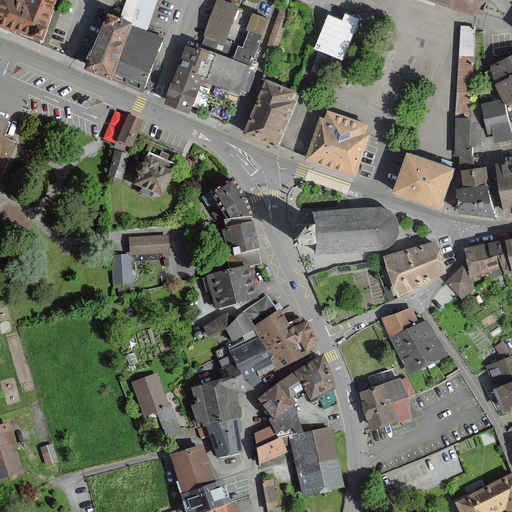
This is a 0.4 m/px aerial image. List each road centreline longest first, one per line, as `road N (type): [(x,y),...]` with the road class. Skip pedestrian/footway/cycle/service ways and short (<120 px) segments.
road 1 (residential): [(256,511),(245,443),(251,403),(271,380),(327,346)]
road 2 (tertiary): [(464,223),(309,175),(269,173)]
road 3 (residential): [(415,295),(511,454)]
road 4 (tertiary): [(327,346),(355,434),(353,511)]
road 5 (tertiary): [(155,111),(0,45)]
road 6 (tertiary): [(273,227),(324,338)]
